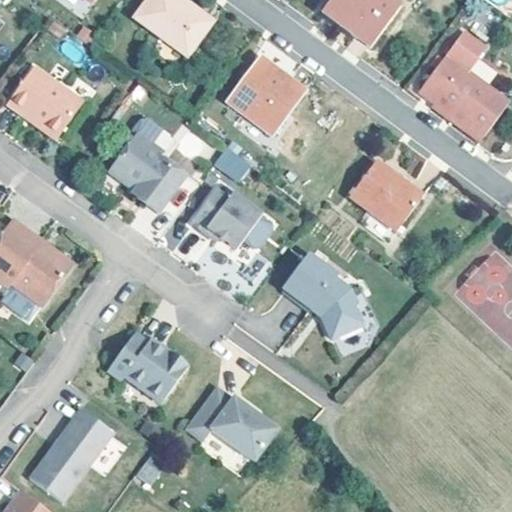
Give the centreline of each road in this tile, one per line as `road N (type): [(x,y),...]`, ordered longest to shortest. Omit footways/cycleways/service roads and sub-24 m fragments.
road 1 (residential): [(511,179),(472,179),(243,0)]
road 2 (residential): [(0,444),(133,260)]
road 3 (residential): [(0,161),(133,260)]
